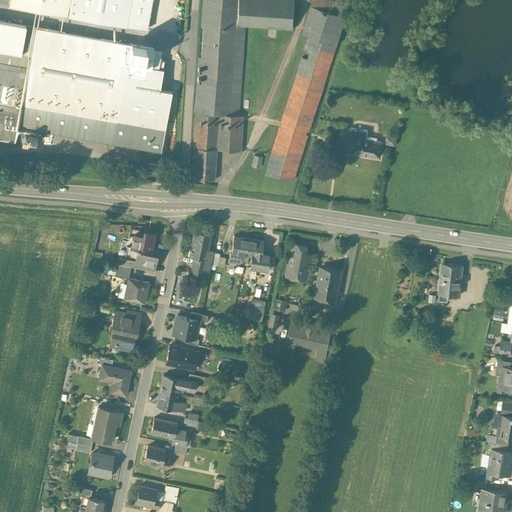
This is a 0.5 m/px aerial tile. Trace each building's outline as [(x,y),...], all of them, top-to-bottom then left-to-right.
[(69,0),(9,0),(9,5),(67,15),(69,0)] [(69,0),(67,15),(125,25),(129,0),(69,0)] [(129,0),(125,25),(146,29),(151,0),(129,0)] [(203,1),(201,26),(203,26),(244,29),(245,25),(237,25),(238,0),(225,0),(225,2),(203,1)] [(295,0),(238,0),(237,25),(245,25),(293,29),(295,0)] [(337,0),(336,2),(327,0),(313,0),(303,34),(309,35),(263,184),(291,187),(301,154),(341,30),(346,5),(346,0),(337,0)] [(36,26),(0,19),(0,103),(10,105),(21,107),(36,26)] [(130,43),(36,26),(21,107),(15,142),(17,132),(18,132),(19,126),(160,151),(162,141),(164,129),(116,120),(123,81),(130,43)] [(244,29),(203,26),(197,119),(237,123),(244,29)] [(154,47),(130,43),(123,81),(159,88),(162,72),(163,68),(150,66),(154,47)] [(159,88),(123,81),(116,120),(164,129),(171,90),(159,88)] [(10,105),(0,103),(0,139),(15,142),(21,107),(10,105)] [(197,119),(195,119),(195,128),(193,128),(192,144),(194,144),(193,148),(194,148),(194,147),(216,148),(216,150),(238,152),(239,142),(240,142),(242,125),(241,125),(241,123),(237,123),(197,119)] [(367,130),(351,127),(349,137),(345,136),(344,144),(353,145),(354,136),(376,140),(376,138),(376,137),(366,135),(367,130)] [(376,140),(354,136),(353,145),(352,152),(380,157),(382,141),(376,140)] [(396,137),(389,136),(387,143),(395,144),(396,137)] [(353,145),(344,144),(343,148),(351,149),(350,152),(352,152),(353,145)] [(216,148),(194,147),(194,148),(193,162),(207,163),(207,157),(216,158),(216,150),(216,148)] [(261,156),(254,155),(252,166),(259,167),(261,156)] [(207,163),(193,162),(192,178),(214,180),(215,164),(207,163)] [(164,165),(149,163),(148,169),(163,171),(164,165)] [(211,233),(194,231),(189,256),(188,257),(194,257),(205,259),(207,251),(211,233)] [(249,238),(233,236),(231,253),(230,253),(229,260),(239,262),(240,254),(246,255),(249,238)] [(263,239),(249,238),(246,255),(251,256),(249,267),(268,269),(270,255),(261,253),(263,239)] [(306,246),(294,244),(290,263),(288,264),(288,269),(289,271),(294,272),(293,276),(306,278),(310,256),(304,255),(306,246)] [(157,248),(138,245),(137,247),(136,248),(133,250),(132,257),(120,255),(118,261),(130,264),(153,269),(157,248)] [(207,251),(205,259),(194,257),(192,271),(208,275),(210,267),(213,252),(207,251)] [(220,253),(213,252),(210,267),(223,270),(226,258),(219,256),(220,253)] [(118,261),(117,261),(115,273),(128,276),(130,264),(118,261)] [(462,265),(442,263),(438,300),(447,301),(448,294),(458,295),(462,265)] [(341,270),(321,267),(316,293),(315,297),(326,299),(327,295),(337,297),(341,270)] [(148,280),(128,276),(124,296),(144,300),(148,280)] [(285,308),(286,299),(277,298),(277,307),(285,308)] [(264,301),(252,299),(248,317),(260,320),(264,301)] [(504,316),(506,302),(497,300),(495,314),(504,316)] [(95,305),(87,303),(85,314),(93,316),(95,305)] [(128,309),(126,314),(123,313),(124,312),(116,310),(113,324),(115,325),(111,340),(121,342),(120,347),(131,350),(134,336),(132,336),(132,333),(136,334),(141,312),(128,309)] [(208,315),(190,311),(189,317),(199,319),(206,321),(208,315)] [(279,315),(272,314),(269,327),(276,329),(279,315)] [(189,317),(176,315),(172,333),(187,336),(195,338),(199,319),(189,317)] [(330,328),(293,320),(292,320),(285,355),(293,356),(296,343),(318,348),(315,361),(323,363),(330,328)] [(511,323),(502,322),(501,331),(511,332),(511,323)] [(195,338),(187,336),(186,342),(197,345),(199,339),(195,338)] [(511,342),(501,340),(499,353),(510,355),(511,342)] [(198,351),(169,345),(165,362),(194,368),(198,351)] [(112,359),(100,356),(99,363),(101,364),(102,363),(111,365),(112,359)] [(130,370),(111,366),(111,365),(102,363),(101,364),(99,377),(113,380),(113,378),(118,379),(115,392),(125,394),(130,370)] [(507,366),(497,365),(495,374),(506,376),(507,366)] [(195,381),(163,375),(160,389),(177,393),(178,386),(189,388),(189,390),(193,391),(195,381)] [(209,378),(199,376),(197,382),(208,385),(209,378)] [(177,393),(160,389),(157,404),(184,410),(186,402),(184,402),(175,400),(177,393)] [(205,399),(186,395),(184,402),(186,402),(203,406),(205,399)] [(121,410),(98,405),(91,435),(110,439),(114,422),(119,423),(121,410)] [(511,415),(504,415),(501,435),(509,436),(511,436),(511,415)] [(176,421),(154,416),(150,432),(173,437),(175,426),(176,421)] [(197,419),(184,416),(183,423),(196,425),(197,419)] [(188,429),(175,426),(173,437),(171,443),(175,444),(184,446),(188,429)] [(78,435),(68,433),(66,439),(77,442),(78,435)] [(497,434),(487,433),(486,440),(490,441),(496,442),(497,434)] [(501,435),(497,434),(496,442),(508,443),(509,436),(501,435)] [(92,438),(78,435),(77,442),(90,445),(92,438)] [(496,442),(490,441),(488,453),(490,454),(492,448),(507,450),(508,443),(496,442)] [(90,445),(77,442),(75,449),(89,452),(90,445)] [(184,446),(175,444),(173,451),(185,454),(187,446),(184,446)] [(164,448),(148,445),(144,461),(158,464),(157,466),(166,467),(168,459),(162,458),(164,448)] [(511,451),(507,450),(492,448),(490,454),(487,477),(497,478),(498,473),(510,475),(511,466),(511,465),(509,465),(511,452),(511,451)] [(112,456),(92,451),(87,471),(89,471),(90,469),(101,471),(100,473),(107,475),(112,456)] [(178,487),(165,484),(164,491),(177,493),(178,487)] [(162,490),(138,485),(135,503),(158,508),(160,499),(162,490)] [(91,489),(79,486),(77,494),(88,497),(89,497),(91,489)] [(505,492),(483,488),(480,508),(503,511),(505,504),(503,503),(505,492)] [(164,491),(162,490),(160,499),(168,501),(175,503),(177,493),(164,491)] [(89,497),(88,497),(85,510),(95,511),(103,511),(105,508),(101,507),(102,500),(89,497)] [(165,511),(168,501),(160,499),(158,508),(157,511),(159,511),(165,511)]
